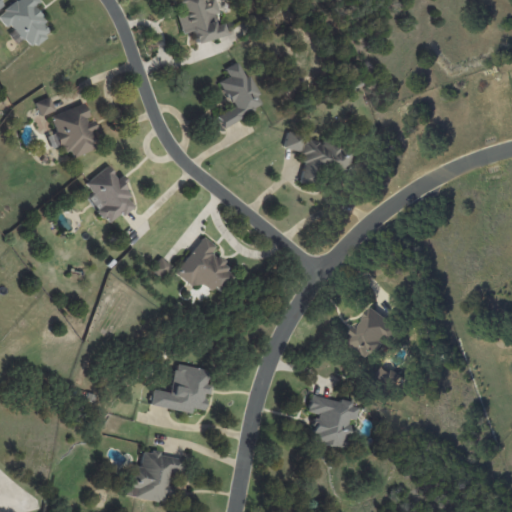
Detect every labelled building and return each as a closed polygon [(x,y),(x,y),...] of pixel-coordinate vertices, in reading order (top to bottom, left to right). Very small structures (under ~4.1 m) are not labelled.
[(14,0),(0,11),(0,21),(4,27),(9,24),(28,48),(50,31),(31,7),(38,1),(37,0),(14,0)] [(193,43),(223,35),(219,22),(214,24),(212,14),(216,13),(212,0),(171,0),(181,33),(190,31),(193,43)] [(220,125),(260,108),(239,61),(223,68),(227,76),(218,80),(230,108),(215,114),(220,125)] [(38,115),(53,111),(48,97),(34,102),(38,115)] [(48,116),(55,132),(45,136),(49,148),(62,143),(68,158),(97,148),(90,130),(95,128),(92,120),(88,121),(81,103),(48,116)] [(303,135),(286,130),(281,147),(297,152),(303,135)] [(296,181),(311,184),(315,167),(347,174),(352,152),(334,148),(334,145),(305,138),(296,181)] [(132,206),(126,198),(130,195),(121,183),(122,183),(108,165),(83,183),(92,194),(86,198),(106,224),(132,206)] [(214,245),(201,236),(175,271),(210,297),(230,270),(208,253),(214,245)] [(170,265),(158,257),(149,270),(161,278),(170,265)] [(346,345),(371,359),(384,337),(392,342),(401,327),(368,308),(346,345)] [(149,405),(190,413),(191,408),(201,410),(206,385),(205,385),(208,370),(174,364),(169,392),(152,389),(149,405)] [(353,420),(356,404),(309,396),(306,412),(314,413),(309,441),(344,448),(349,419),(353,420)] [(122,495),(166,503),(169,486),(165,485),(167,476),(176,477),(180,458),(149,453),(141,451),(138,467),(127,465),(122,495)]
